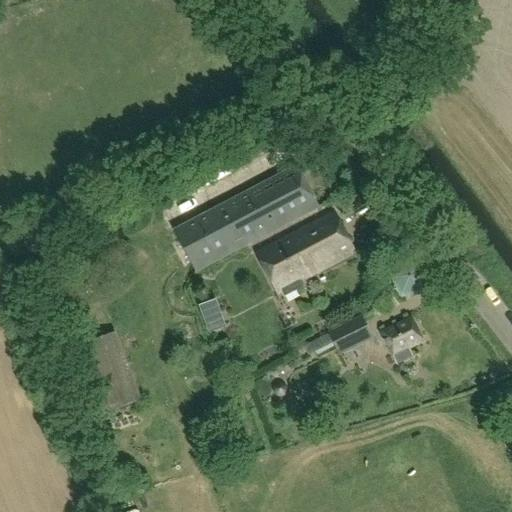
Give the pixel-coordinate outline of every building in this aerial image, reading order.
[(261,129),(270,123),(267,118),(258,123),(261,129)] [(197,273),(319,208),(298,167),(175,232),(197,273)] [(303,281),(356,253),(334,213),(257,253),(278,294),(283,292),(286,298),(306,287),(303,281)] [(424,296),(433,276),(419,257),(396,260),(388,281),(401,299),(424,296)] [(362,318),(330,335),(304,348),(308,356),(334,343),(340,355),(372,339),(362,318)] [(411,348),(426,341),(415,318),(385,333),(400,364),(414,357),(411,348)] [(234,357),(225,369),(239,379),(247,366),(234,357)] [(136,384),(95,399),(102,417),(143,401),(136,384)]
